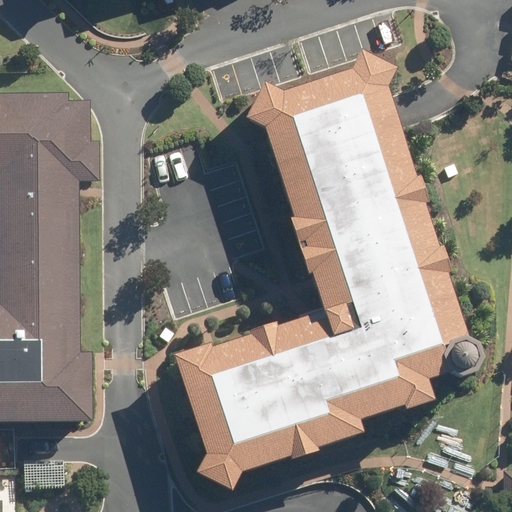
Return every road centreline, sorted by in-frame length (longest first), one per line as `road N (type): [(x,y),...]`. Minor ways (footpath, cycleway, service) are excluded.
road 1 (residential): [(131,511),(112,436),(123,109)]
road 2 (residential): [(123,109),(143,84),(192,54),(364,0)]
road 3 (residential): [(123,109),(15,0)]
